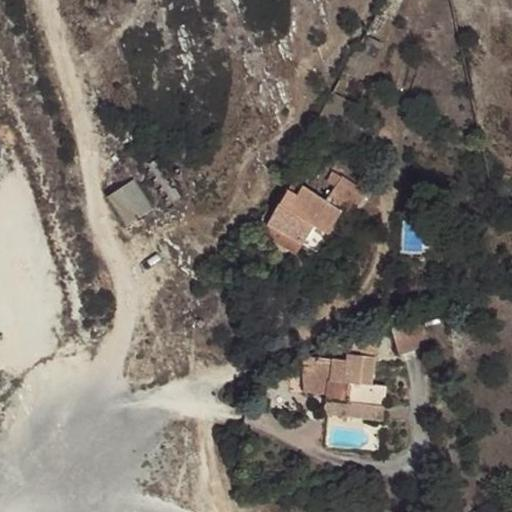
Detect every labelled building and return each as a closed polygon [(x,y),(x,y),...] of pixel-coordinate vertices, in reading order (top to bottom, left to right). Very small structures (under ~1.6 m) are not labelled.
[(338,81),(319,119),(345,132),(370,84),(377,87),(382,78),(373,73),(387,48),(382,45),(385,39),(368,30),(338,81)] [(288,192),(268,226),(301,245),(312,226),(327,234),(340,212),(350,218),(365,192),(332,173),(327,182),(335,186),(326,201),(303,188),(297,198),(288,192)] [(127,227),(153,210),(134,180),(108,197),(127,227)] [(301,245),(268,226),(263,234),(296,254),(301,245)] [(312,226),(301,245),(316,253),(327,234),(312,226)] [(420,317),(391,327),(400,354),(429,344),(420,317)] [(205,324),(200,320),(196,324),(201,328),(205,324)] [(351,340),(349,356),(375,359),(379,331),(351,340)] [(311,358),(307,392),(327,395),(326,400),(345,402),(345,401),(369,403),(372,386),(375,359),(349,356),(348,363),(311,358)] [(345,402),(326,400),(325,413),(381,421),(386,387),(372,386),(369,403),(345,401),(345,402)]
